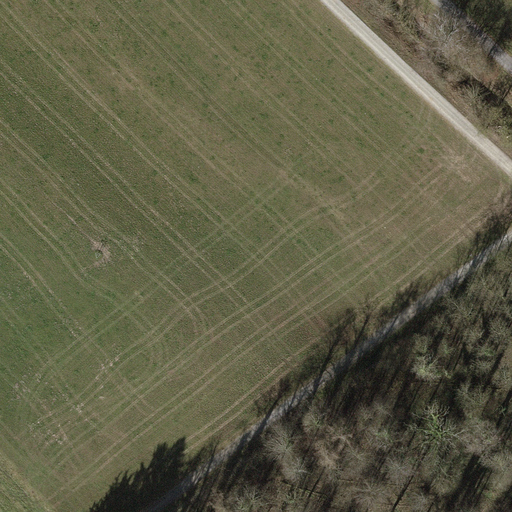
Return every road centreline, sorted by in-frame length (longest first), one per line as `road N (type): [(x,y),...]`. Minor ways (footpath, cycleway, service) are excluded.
road 1 (track): [(149,511),(511,230)]
road 2 (track): [(324,0),(511,170)]
